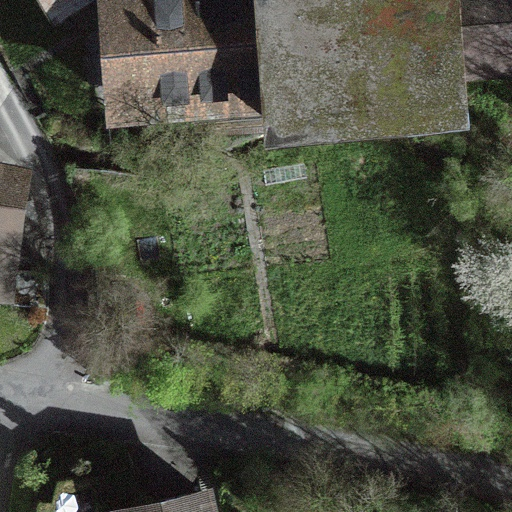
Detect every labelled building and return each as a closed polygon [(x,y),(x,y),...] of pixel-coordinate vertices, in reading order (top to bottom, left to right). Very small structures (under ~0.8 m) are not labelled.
[(41,0),(54,22),(90,0),(41,0)] [(104,0),(108,120),(275,119),(268,0),(104,0)] [(446,0),(268,0),(275,119),(276,136),(421,128),(420,114),(455,108),(451,68),(446,0)] [(511,0),(446,0),(451,68),(511,62),(511,0)] [(0,291),(14,178),(0,174),(0,291)] [(224,511),(220,487),(115,507),(115,511),(224,511)]
